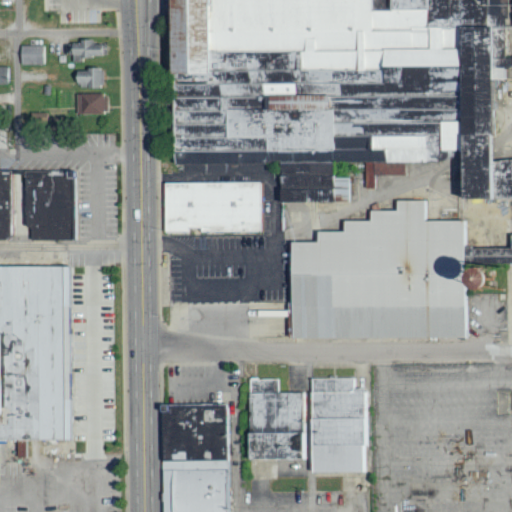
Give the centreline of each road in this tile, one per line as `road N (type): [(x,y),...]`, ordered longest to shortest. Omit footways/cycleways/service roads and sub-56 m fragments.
road 1 (primary): [(145,511),(139,0)]
road 2 (residential): [(143,345),(511,349)]
